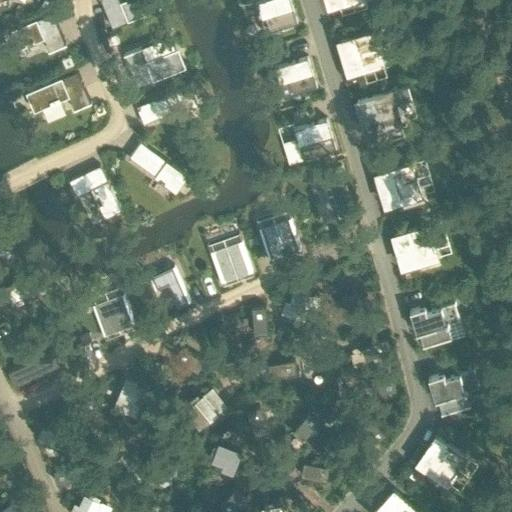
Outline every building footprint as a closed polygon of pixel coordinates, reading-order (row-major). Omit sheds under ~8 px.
[(100,0),(110,26),(158,6),(155,0),(125,0),(120,2),(118,0),(100,0)] [(297,22),(290,0),(257,0),(255,1),(264,32),(297,22)] [(324,0),(327,9),(356,0),(324,0)] [(66,41),(51,12),(4,36),(11,51),(41,36),(48,50),(66,41)] [(116,32),(107,36),(111,45),(120,41),(116,32)] [(383,65),(373,32),(337,43),(347,76),(383,65)] [(184,67),(177,49),(146,62),(141,49),(125,56),(137,86),(184,67)] [(71,54),(61,58),(65,67),(74,63),(71,54)] [(317,86),(308,55),(275,65),(284,96),(317,86)] [(88,100),(73,70),(26,94),(33,109),(63,94),(70,108),(88,100)] [(197,104),(189,86),(137,106),(143,121),(172,111),(173,113),(197,104)] [(391,92),(355,103),(364,135),(401,124),(391,92)] [(103,102),(93,106),(97,115),(107,111),(103,102)] [(336,148),(327,117),(294,127),(303,158),(336,148)] [(187,174),(140,141),(129,157),(176,189),(187,174)] [(421,195),(411,162),(375,173),(384,206),(421,195)] [(124,211),(100,164),(71,179),(80,196),(94,189),(109,218),(124,211)] [(343,174),(328,178),(329,182),(340,221),(355,216),(343,174)] [(301,246),(291,217),(260,228),(270,257),(301,246)] [(428,224),(391,235),(401,268),(438,257),(428,224)] [(436,242),(440,267),(471,262),(467,237),(436,242)] [(252,269),(242,240),(211,252),(221,280),(252,269)] [(0,268),(19,261),(11,242),(0,247),(0,268)] [(194,302),(178,265),(149,278),(155,292),(170,286),(179,308),(194,302)] [(0,313),(35,299),(28,280),(9,288),(10,290),(0,293),(0,313)] [(134,323),(123,294),(92,305),(102,334),(134,323)] [(286,305),(283,316),(306,323),(312,300),(293,294),(290,306),(286,305)] [(346,295),(334,316),(351,326),(357,316),(360,318),(367,308),(346,295)] [(425,304),(410,309),(417,332),(419,331),(423,345),(422,345),(423,346),(436,342),(452,338),(447,323),(460,319),(455,301),(427,309),(425,304)] [(266,310),(253,311),(255,338),(269,337),(266,310)] [(228,335),(217,338),(224,365),(236,362),(228,335)] [(385,345),(363,353),(368,363),(388,355),(385,345)] [(181,348),(175,359),(199,373),(205,363),(181,348)] [(14,387),(59,365),(51,349),(32,358),(33,361),(8,373),(14,387)] [(295,365),(267,368),(269,380),(297,377),(295,365)] [(446,378),(431,382),(438,404),(442,418),(455,414),(471,409),(467,396),(479,392),(474,374),(447,383),(446,378)] [(127,380),(118,402),(140,412),(148,393),(136,389),(138,385),(127,380)] [(396,383),(373,384),(374,396),(396,394),(396,383)] [(93,390),(82,395),(94,421),(105,415),(93,390)] [(204,399),(188,411),(195,421),(192,423),(200,433),(219,418),(204,399)] [(260,411),(248,416),(258,440),(270,434),(260,411)] [(309,417),(293,436),(304,445),(320,426),(309,417)] [(368,417),(359,425),(378,446),(387,439),(368,417)] [(42,430),(38,441),(60,450),(69,428),(51,420),(46,432),(42,430)] [(185,429),(180,450),(191,453),(196,431),(185,429)] [(447,486),(467,456),(435,435),(415,464),(447,486)] [(220,447),(213,466),(224,470),(222,474),(233,478),(242,456),(220,447)] [(150,453),(147,471),(172,475),(173,471),(176,471),(178,461),(174,460),(175,457),(150,453)] [(305,466),(302,479),(327,484),(330,471),(305,466)] [(84,474),(56,478),(58,490),(86,486),(84,474)] [(133,487),(123,494),(136,511),(146,511),(150,510),(133,487)] [(418,511),(393,489),(373,511),(418,511)] [(237,491),(220,511),(221,511),(237,511),(248,500),(237,491)] [(75,507),(72,511),(99,511),(102,507),(84,498),(80,505),(78,509),(75,507)] [(20,499),(2,511),(28,511),(30,511),(20,499)]
